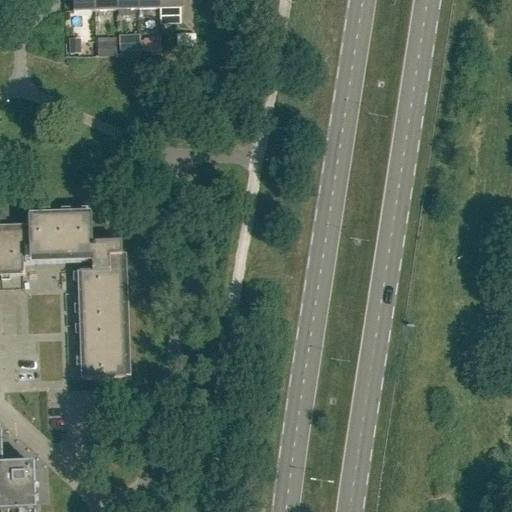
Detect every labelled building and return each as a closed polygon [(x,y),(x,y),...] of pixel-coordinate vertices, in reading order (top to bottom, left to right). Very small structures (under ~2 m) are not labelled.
[(93,0),(72,0),(73,14),(95,13),(93,0)] [(115,0),(93,0),(95,13),(116,12),(115,0)] [(137,0),(115,0),(116,12),(138,12),(137,0)] [(159,0),(137,0),(138,12),(160,11),(159,0)] [(159,0),(160,11),(182,10),(181,0),(159,0)] [(90,247),(89,218),(27,220),(27,228),(27,234),(0,234),(0,277),(22,276),(21,262),(89,260),(90,274),(78,274),(82,382),(125,380),(121,258),(120,246),(90,247)] [(0,468),(0,511),(34,511),(33,467),(0,468)]
